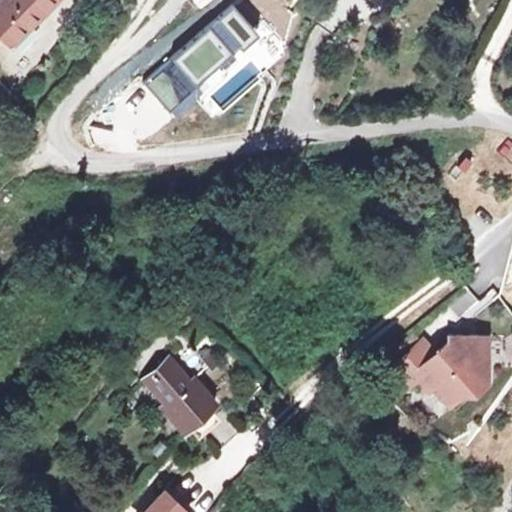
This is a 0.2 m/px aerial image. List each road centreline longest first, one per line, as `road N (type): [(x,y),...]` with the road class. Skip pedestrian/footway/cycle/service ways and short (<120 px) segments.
road 1 (residential): [(511,124),(488,118),(102,161)]
road 2 (residential): [(174,0),(86,81),(62,114),(65,146),(102,161)]
road 3 (unknown): [(295,140),(301,79),(335,0)]
